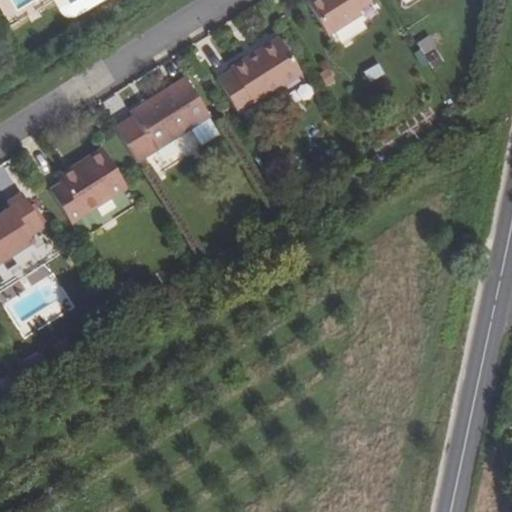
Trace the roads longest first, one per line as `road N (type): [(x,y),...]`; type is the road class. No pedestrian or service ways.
road 1 (tertiary): [(452,511),(511,232)]
road 2 (residential): [(0,140),(221,0)]
